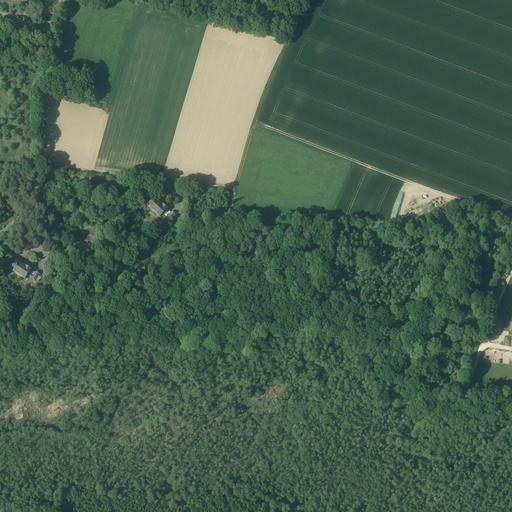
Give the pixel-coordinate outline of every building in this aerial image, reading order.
[(431,194),(404,205),(406,210),(433,199),(431,194)] [(162,205),(154,198),(147,205),(159,217),(163,213),(164,215),(168,211),(167,209),(163,205),(162,205)] [(167,217),(166,218),(170,221),(175,215),(172,212),(171,213),(167,217)] [(31,270),(26,266),(25,267),(16,261),(10,269),(25,279),(27,275),(29,276),(32,272),(30,270),(31,270)] [(32,278),(31,279),(35,281),(40,274),(36,271),(35,273),(32,278)]
